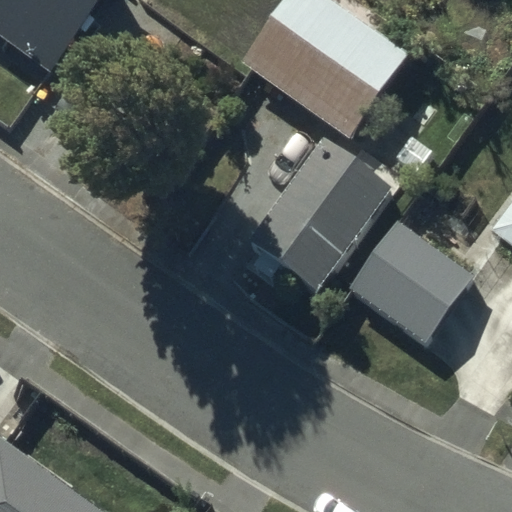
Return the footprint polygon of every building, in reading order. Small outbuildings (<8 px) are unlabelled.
[(302,0),(245,82),(353,158),(410,76),(302,0)] [(325,164),(253,266),(321,314),(393,212),(325,164)] [(511,223),(492,249),(511,264),(511,223)] [(420,252),(371,319),(424,359),(474,291),(420,252)] [(144,511),(0,405),(0,511),(144,511)]
